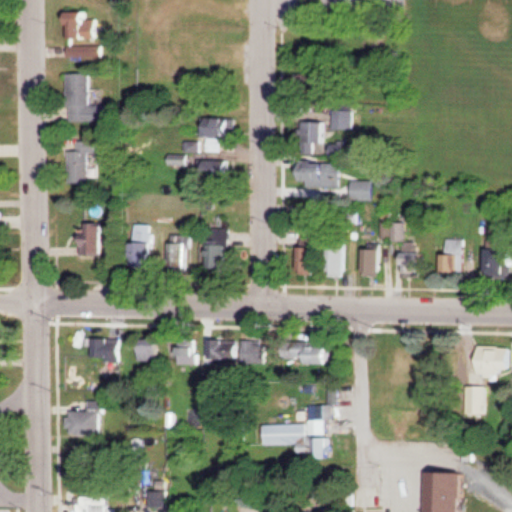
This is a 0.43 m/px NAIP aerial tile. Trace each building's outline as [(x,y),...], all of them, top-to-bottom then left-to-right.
[(102,38),(102,14),(76,14),(76,38),(102,38)] [(96,73),(72,73),(72,122),(96,122),(96,73)] [(212,134),(241,134),(241,118),(212,118),(212,134)] [(333,145),(333,121),(304,121),(304,145),(333,145)] [(225,138),(211,138),(211,151),(225,151),(225,138)] [(73,183),(96,183),(96,140),(73,140),(73,183)] [(236,160),(211,160),(211,179),(236,179),(236,160)] [(346,168),(310,168),(310,188),(346,188),(346,168)] [(379,180),(357,180),(357,200),(379,200),(379,180)] [(115,224),(86,224),(86,257),(115,257),(115,224)] [(138,272),(159,273),(160,225),(139,224),(138,272)] [(233,229),(211,229),(211,269),(233,269),(233,229)] [(195,269),(196,235),(176,235),(175,269),(195,269)] [(322,237),(306,237),(306,274),(322,274),(322,237)] [(470,272),(470,238),(453,238),(453,272),(470,272)] [(386,275),(386,243),(368,243),(368,275),(386,275)] [(353,275),(353,244),(334,244),(334,275),(353,275)] [(492,275),(511,275),(511,246),(492,246),(492,275)] [(431,252),(409,252),(409,277),(431,277),(431,252)] [(96,338),(96,360),(128,360),(128,338),(96,338)] [(165,361),(165,339),(145,339),(145,361),(165,361)] [(182,340),(182,367),(203,367),(203,340),(182,340)] [(274,363),(274,340),(226,340),(226,360),(249,360),(249,363),(274,363)] [(340,345),(305,345),(305,363),(340,363),(340,345)] [(511,371),(511,346),(486,346),(486,372),(511,371)] [(71,435),(107,434),(107,399),(91,399),(91,411),(71,411),(71,435)] [(339,404),(314,404),(314,423),(271,423),(271,444),(305,445),(304,458),(336,458),(336,419),(339,419),(339,404)] [(75,474),(111,475),(111,446),(76,446),(75,474)] [(435,511),(473,511),(474,473),(437,472),(435,511)] [(82,495),(82,511),(109,511),(109,495),(82,495)]
